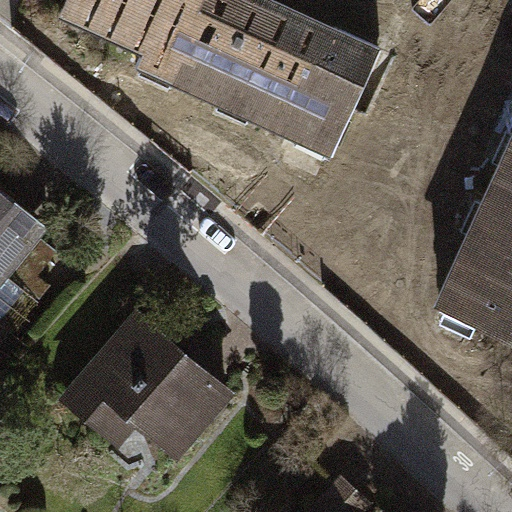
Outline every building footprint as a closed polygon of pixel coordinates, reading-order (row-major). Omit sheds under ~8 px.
[(57,0),(170,92),(200,76),(229,82),(246,52),(272,32),(253,7),(252,0),(57,0)] [(511,295),(511,163),(465,168),(421,154),(411,182),(403,195),(380,208),(393,234),(383,264),(451,320),(506,293),(511,295)] [(8,275),(49,225),(0,184),(0,316),(24,288),(8,275)] [(57,250),(41,237),(10,275),(39,298),(50,285),(37,274),(57,250)] [(189,355),(141,314),(98,365),(96,363),(67,397),(110,433),(129,411),(173,448),(226,386),(189,355)] [(359,511),(368,502),(340,477),(308,511),(359,511)]
